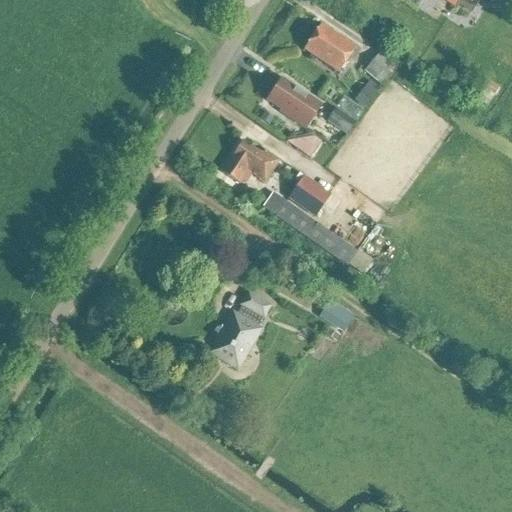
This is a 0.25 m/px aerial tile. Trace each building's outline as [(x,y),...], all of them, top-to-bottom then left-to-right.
[(337,74),(354,50),(319,26),(303,51),(337,74)] [(379,85),(394,68),(377,54),(364,71),(379,85)] [(303,130),(319,106),(281,81),(266,102),(280,111),(279,113),(303,130)] [(364,108),(378,91),(369,84),(356,102),(364,108)] [(345,134),(353,123),(336,111),(328,122),(345,134)] [(264,115),(259,123),(266,128),(271,120),(264,115)] [(260,155),(242,143),(232,158),(221,174),(238,186),(241,182),(245,185),(249,179),(245,176),(247,173),(263,184),(278,162),(262,151),(260,155)] [(313,217),(329,194),(302,176),(287,199),(313,217)] [(359,257),(315,226),(271,194),(261,209),(350,271),(359,257)] [(259,272),(252,285),(277,299),(284,286),(259,272)] [(263,319),(269,308),(247,295),(241,306),(241,307),(235,317),(232,315),(224,330),(221,329),(221,327),(220,327),(220,330),(215,337),(213,339),(215,339),(218,340),(210,354),(237,370),(259,331),(256,329),(262,318),(263,319)]
